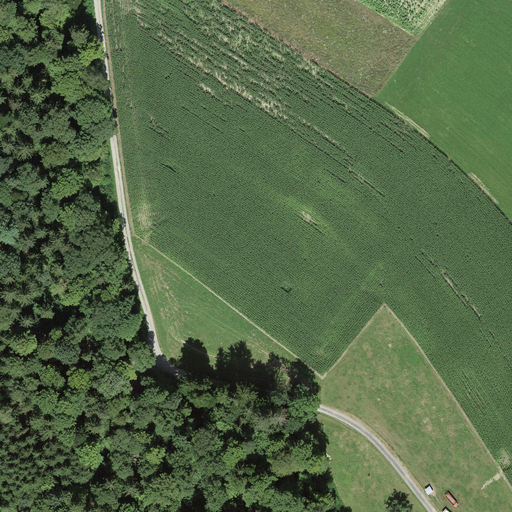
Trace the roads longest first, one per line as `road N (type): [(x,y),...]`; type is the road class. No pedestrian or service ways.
road 1 (track): [(95,0),(124,244),(163,368)]
road 2 (track): [(163,368),(332,413),(381,449)]
road 3 (track): [(0,320),(163,368)]
road 4 (track): [(133,361),(141,511)]
